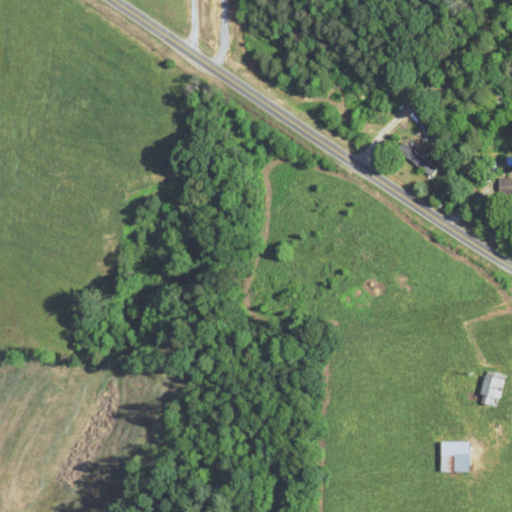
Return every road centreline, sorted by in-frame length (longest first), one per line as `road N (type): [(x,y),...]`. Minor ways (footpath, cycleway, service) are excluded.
road 1 (residential): [(511,267),(112,0)]
road 2 (residential): [(356,165),(435,85),(511,62)]
